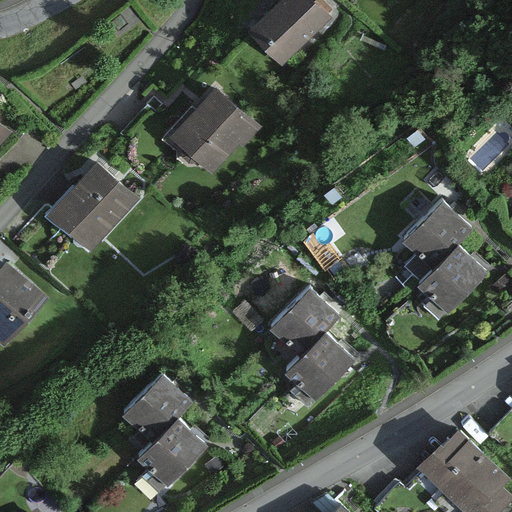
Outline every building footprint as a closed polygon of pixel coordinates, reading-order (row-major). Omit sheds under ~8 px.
[(335,14),(322,0),(278,0),(249,27),(282,63),(335,14)] [(261,119),(218,83),(173,136),(215,172),(261,119)] [(0,141),(11,130),(0,119),(0,141)] [(141,196),(98,157),(48,212),(91,250),(141,196)] [(471,218),(442,191),(403,232),(432,260),(455,235),(471,218)] [(422,297),(439,313),(486,263),(455,235),(432,260),(417,275),(431,288),(422,297)] [(48,295),(8,257),(0,265),(0,338),(2,341),(48,295)] [(339,308),(310,280),(270,322),(299,349),(323,324),(339,308)] [(290,387),(306,402),(353,353),(323,324),(299,349),(285,365),(299,378),(290,387)] [(193,396),(164,369),(124,411),(153,438),(177,413),(193,396)] [(153,438),(139,454),(168,482),(207,441),(177,413),(153,438)] [(511,471),(459,419),(442,436),(439,433),(416,456),(469,509),(465,511),(496,511),(511,496),(511,492),(502,482),(511,472),(511,471)] [(355,511),(341,498),(326,511),(355,511)]
